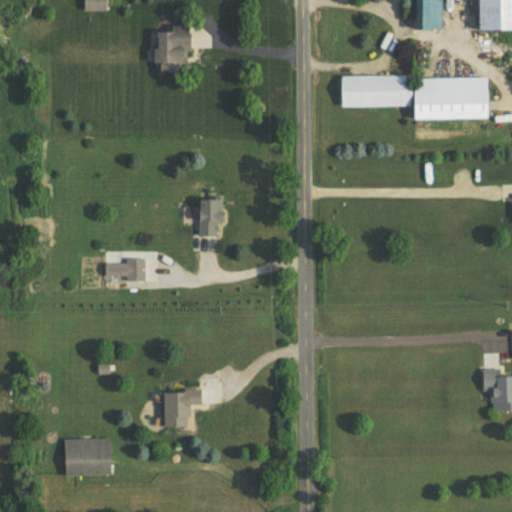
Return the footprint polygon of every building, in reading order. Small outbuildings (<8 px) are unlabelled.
[(83,0),(83,11),(109,11),(108,0),(83,0)] [(410,0),(411,29),(431,29),(431,0),(410,0)] [(511,0),(480,0),(480,32),(511,31),(511,0)] [(194,25),(157,26),(158,72),(195,71),(194,25)] [(490,77),(343,78),(343,108),(418,107),(418,120),(491,120),(490,77)] [(199,236),(219,236),(219,220),(227,220),(226,198),(198,198),(199,236)] [(146,282),(146,258),(125,258),(125,282),(146,282)] [(511,411),(511,371),(481,372),(482,391),(494,391),(494,412),(511,411)] [(191,427),(191,406),(203,406),(203,391),(165,391),(165,427),(191,427)] [(64,476),(112,475),(112,438),(63,439),(64,476)]
